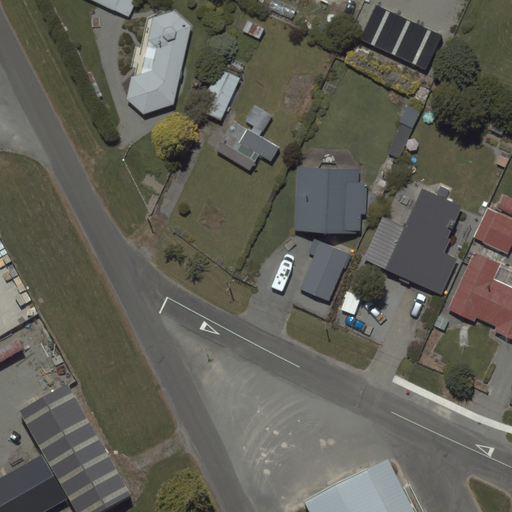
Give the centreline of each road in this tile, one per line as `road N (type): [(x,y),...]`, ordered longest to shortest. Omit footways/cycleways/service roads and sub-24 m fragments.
road 1 (residential): [(122,274),(511,466)]
road 2 (residential): [(0,35),(122,274)]
road 3 (residential): [(122,274),(243,511)]
